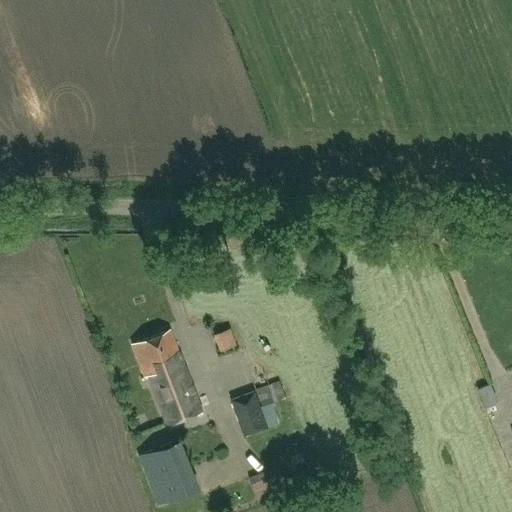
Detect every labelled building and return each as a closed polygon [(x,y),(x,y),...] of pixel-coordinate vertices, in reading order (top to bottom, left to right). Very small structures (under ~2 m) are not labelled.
[(131,342),(144,375),(148,374),(167,423),(201,410),(177,347),(176,348),(169,328),(131,342)] [(481,381),(490,402),(501,397),(492,376),(481,381)] [(272,419),(270,413),(286,406),(282,395),(283,394),(278,381),(252,391),(252,390),(230,398),(243,435),(266,427),(264,422),(272,419)] [(138,455),(157,502),(197,486),(178,439),(138,455)] [(247,480),(257,504),(288,491),(278,467),(247,480)]
